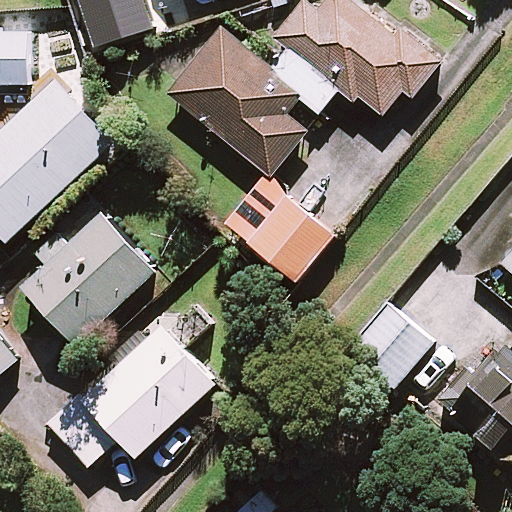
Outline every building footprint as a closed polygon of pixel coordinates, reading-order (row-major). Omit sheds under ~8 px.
[(160,29),(150,0),(83,0),(100,52),(160,29)] [(158,62),(183,82),(172,95),(275,179),(312,134),(290,116),(301,102),(323,120),(341,98),(357,111),(366,99),(388,116),(403,99),(413,107),(449,62),(405,26),(399,33),(357,0),(327,0),(325,3),(321,0),(312,0),(277,44),(288,53),(275,71),(225,30),(204,56),(180,35),(158,62)] [(0,109),(26,111),(31,38),(0,35),(0,109)] [(335,237),(289,201),(254,247),(300,283),(335,237)] [(35,255),(49,269),(28,290),(82,346),(159,273),(105,217),(76,244),(62,230),(35,255)] [(511,255),(503,266),(510,272),(496,288),(511,301),(511,255)] [(108,354),(121,369),(55,425),(91,468),(123,440),(139,458),(220,388),(190,353),(197,346),(163,306),(108,354)] [(433,344),(388,307),(352,352),(396,389),(433,344)] [(0,380),(22,362),(0,335),(0,380)] [(511,354),(499,344),(447,408),(511,461),(511,354)]
